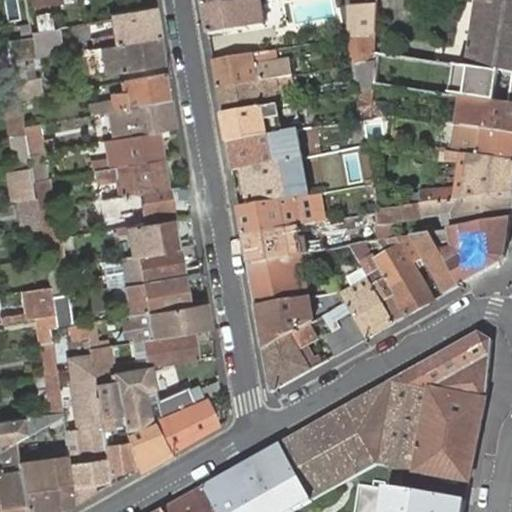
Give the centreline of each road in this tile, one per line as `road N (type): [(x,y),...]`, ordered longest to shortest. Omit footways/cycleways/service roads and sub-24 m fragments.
road 1 (residential): [(183,0),(255,430)]
road 2 (residential): [(255,430),(469,310),(501,309),(511,322)]
road 3 (residential): [(110,511),(255,430)]
